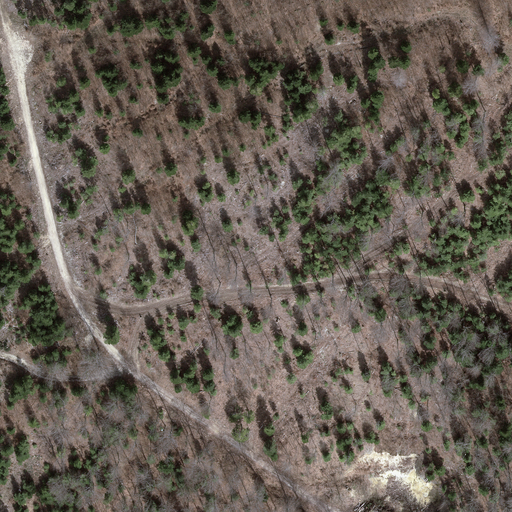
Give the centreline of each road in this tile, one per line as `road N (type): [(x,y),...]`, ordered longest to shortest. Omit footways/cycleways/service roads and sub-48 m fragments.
road 1 (track): [(70,297),(129,309),(383,275),(430,279),(511,307)]
road 2 (track): [(329,511),(134,373)]
road 3 (track): [(134,373),(57,377),(0,354)]
